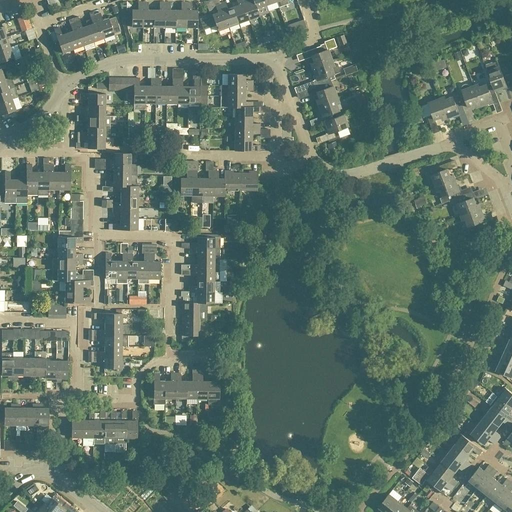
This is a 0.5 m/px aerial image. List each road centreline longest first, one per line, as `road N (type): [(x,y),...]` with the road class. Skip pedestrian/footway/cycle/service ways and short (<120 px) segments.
road 1 (residential): [(62,90),(113,62),(275,58)]
road 2 (residential): [(97,236),(176,236),(168,332)]
road 3 (residential): [(78,399),(135,399),(134,380),(155,361),(218,361)]
road 4 (residential): [(444,147),(345,176),(312,158)]
road 5 (residential): [(79,357),(82,310),(98,310),(97,236)]
